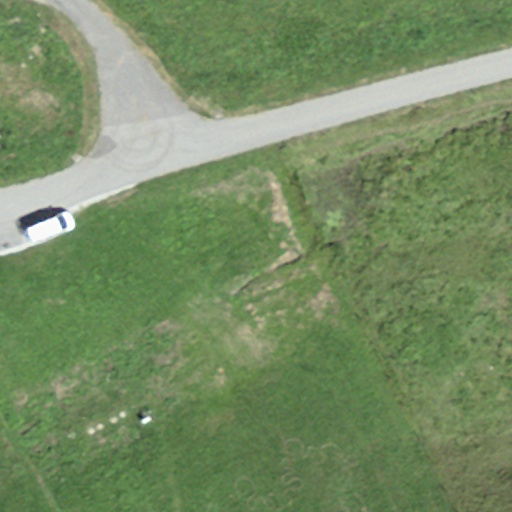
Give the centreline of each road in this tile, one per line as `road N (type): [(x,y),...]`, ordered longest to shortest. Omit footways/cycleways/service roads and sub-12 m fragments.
road 1 (unclassified): [(134,162),(511,66)]
road 2 (unclassified): [(134,162),(124,90),(95,17),(64,0)]
road 3 (unclassified): [(134,162),(56,208),(0,225)]
